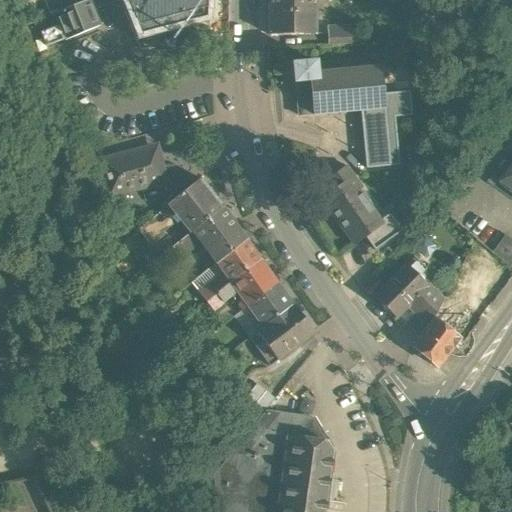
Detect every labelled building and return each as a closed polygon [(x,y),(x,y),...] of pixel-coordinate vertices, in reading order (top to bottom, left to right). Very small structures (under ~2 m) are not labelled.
[(48,8),(44,0),(37,0),(20,6),(23,16),(48,8)] [(207,0),(126,0),(142,35),(208,17),(207,0)] [(267,0),(268,35),(314,35),(313,0),(267,0)] [(88,1),(56,13),(64,36),(66,39),(98,26),(88,1)] [(64,36),(56,13),(36,21),(44,43),(64,36)] [(350,32),(336,32),(336,26),(326,26),(327,45),(351,44),(350,32)] [(367,59),(315,64),(315,63),(293,65),(294,83),(297,117),(359,111),(372,110),(373,119),(394,117),(410,115),(408,93),(383,95),(380,67),(368,68),(367,59)] [(372,110),(359,111),(364,170),(399,167),(394,117),(373,119),(372,110)] [(157,145),(123,153),(100,158),(109,197),(166,183),(167,188),(183,174),(179,170),(173,167),(167,167),(164,168),(158,144),(157,144),(157,145)] [(511,163),(511,164),(504,158),(492,173),(500,179),(498,182),(511,192),(511,163)] [(361,188),(345,166),(325,181),(332,191),(321,199),(354,245),(366,237),(375,250),(401,232),(389,215),(380,222),(358,191),(361,188)] [(193,185),(184,174),(183,174),(167,188),(175,198),(193,185)] [(223,207),(200,178),(175,198),(168,205),(169,206),(139,229),(151,245),(166,233),(164,231),(179,219),(190,233),(223,207)] [(190,233),(173,247),(180,257),(200,241),(216,263),(246,239),(223,207),(190,233)] [(511,240),(505,235),(492,253),(511,270),(511,240)] [(246,239),(216,263),(224,274),(212,282),(199,292),(206,302),(216,294),(260,260),(246,239)] [(260,260),(216,294),(223,303),(234,295),(237,291),(244,300),(239,304),(243,309),(248,306),(277,283),(260,260)] [(224,274),(216,263),(191,283),(199,292),(212,282),(224,274)] [(444,299),(428,284),(426,285),(406,265),(374,297),(396,319),(407,308),(427,328),(433,319),(439,308),(444,299)] [(277,283),(248,306),(254,315),(248,318),(257,331),(293,305),(277,283)] [(216,294),(206,302),(213,311),(223,303),(216,294)] [(257,331),(249,338),(269,366),(277,360),(278,361),(313,334),(293,305),(257,331)] [(439,308),(433,319),(427,328),(412,347),(423,356),(423,357),(437,368),(452,348),(459,339),(446,329),(455,320),(439,308)] [(266,410),(212,476),(219,511),(275,511),(286,437),(326,442),(310,417),(266,410)] [(326,442),(286,437),(275,511),(323,511),(332,453),(326,442)]
